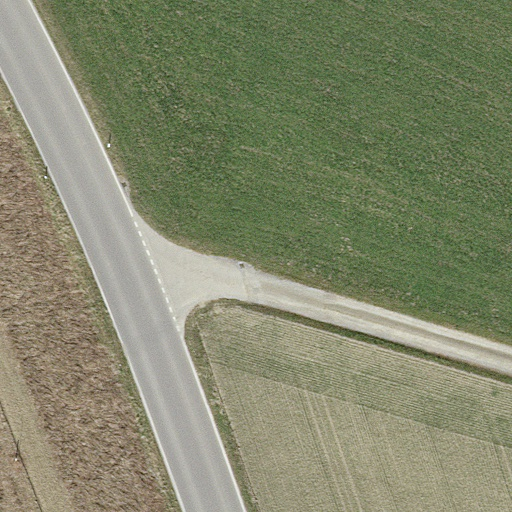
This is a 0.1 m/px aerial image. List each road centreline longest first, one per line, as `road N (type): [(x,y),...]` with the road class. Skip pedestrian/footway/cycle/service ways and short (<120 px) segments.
road 1 (tertiary): [(13,0),(135,244),(225,511)]
road 2 (track): [(511,350),(135,244)]
